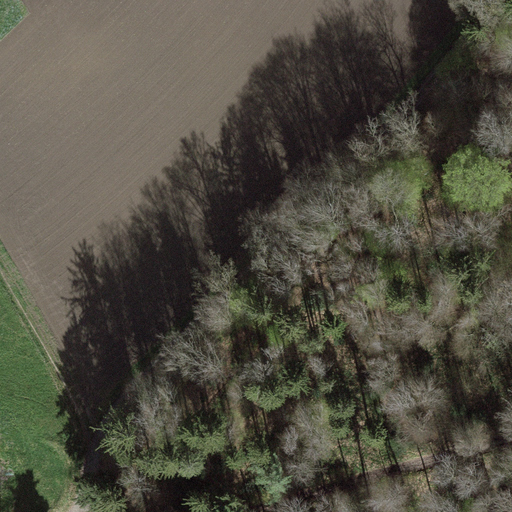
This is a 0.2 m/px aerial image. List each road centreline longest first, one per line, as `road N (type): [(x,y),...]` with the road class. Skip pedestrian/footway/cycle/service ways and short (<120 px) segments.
road 1 (track): [(78,511),(77,489),(97,439),(160,359),(305,214),(484,0)]
road 2 (track): [(245,511),(511,436)]
road 3 (track): [(0,273),(97,439)]
